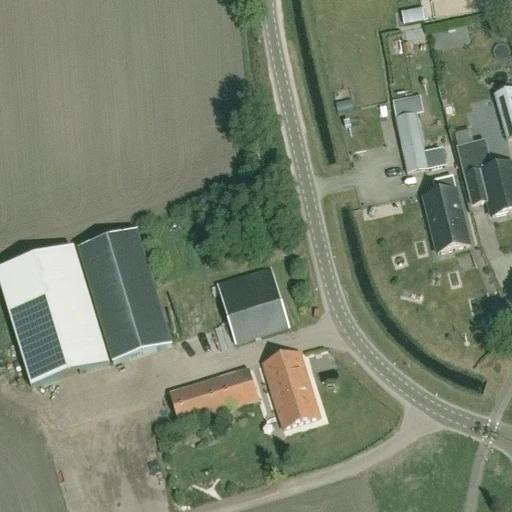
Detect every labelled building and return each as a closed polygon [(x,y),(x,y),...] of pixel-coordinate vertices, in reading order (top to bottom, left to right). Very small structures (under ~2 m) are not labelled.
[(442,0),(443,13),(498,9),(497,0),(442,0)] [(422,11),(401,15),(403,28),(424,25),(424,24),(428,23),(426,12),(423,13),(422,11)] [(432,33),(416,34),(416,46),(433,46),(432,33)] [(511,94),(495,99),(502,124),(508,143),(511,142),(511,94)] [(416,118),(424,116),(421,98),(393,104),(396,122),(404,156),(403,157),(408,178),(427,173),(423,152),(416,118)] [(471,211),(489,206),(492,220),(511,215),(511,167),(493,173),(486,144),(456,151),(471,211)] [(456,194),(424,201),(438,257),(469,249),(456,194)] [(245,249),(257,246),(254,230),(241,233),(245,249)] [(172,349),(137,234),(79,252),(113,366),(172,349)] [(75,253),(0,275),(0,287),(31,391),(109,368),(75,253)] [(236,349),(289,333),(271,272),(218,288),(236,349)] [(283,433),(321,421),(300,356),(263,368),(283,433)] [(180,428),(259,404),(249,372),(170,397),(180,428)]
